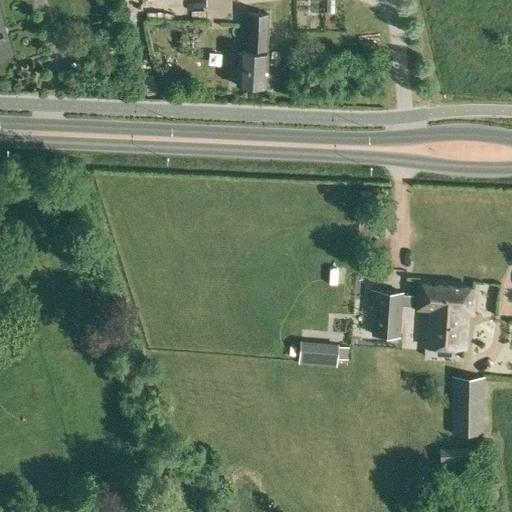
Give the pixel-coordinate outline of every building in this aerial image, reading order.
[(267,51),(269,13),(246,12),(245,50),(238,50),(236,85),(265,87),(267,51)] [(0,56),(10,54),(0,19),(0,56)] [(415,308),(424,309),(420,346),(466,349),(468,312),(472,313),(474,288),(417,284),(416,294),(402,293),(402,291),(373,289),(371,305),(374,306),(372,333),(398,335),(401,305),(415,306),(415,308)] [(483,434),(484,376),(452,376),(451,433),(483,434)] [(449,470),(469,469),(468,452),(448,452),(449,470)]
